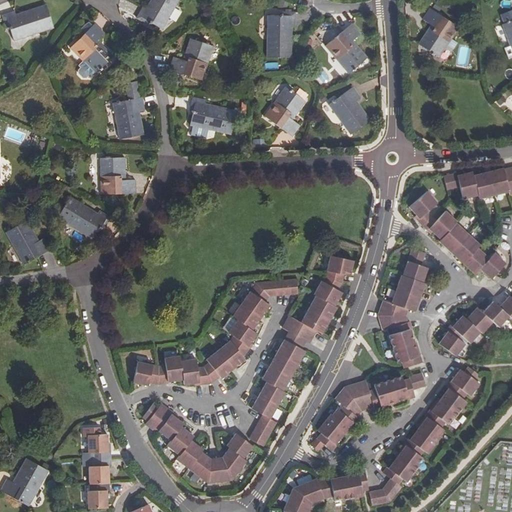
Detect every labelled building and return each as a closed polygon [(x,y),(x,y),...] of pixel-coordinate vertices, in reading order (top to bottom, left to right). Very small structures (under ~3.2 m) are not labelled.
[(178,0),(151,0),(145,11),(141,9),(135,20),(147,28),(150,23),(161,30),(178,0)] [(12,12),(1,16),(5,29),(9,28),(14,41),(53,27),(45,4),(14,16),(12,12)] [(429,37),(424,34),(417,45),(438,58),(457,28),(428,10),(422,20),(429,26),(427,30),(431,33),(429,37)] [(268,16),(267,58),(292,58),(293,26),(296,26),(296,12),(282,12),(282,16),(268,16)] [(511,21),(502,26),(511,52),(511,21)] [(85,34),(93,26),(89,22),(81,30),(85,34)] [(90,77),(94,73),(95,73),(112,56),(103,47),(100,50),(96,46),(99,43),(96,40),(104,33),(95,24),(93,26),(85,34),(70,48),(83,61),(79,65),(81,68),(78,70),(78,73),(83,77),(85,77),(88,75),(90,77)] [(352,24),(326,46),(348,74),(368,57),(353,40),(360,34),(352,24)] [(169,71),(202,81),(212,48),(189,41),(183,62),(173,58),(169,71)] [(142,91),(140,81),(130,83),(131,93),(142,91)] [(304,101),(285,86),(264,115),(291,135),(298,126),(291,119),(304,101)] [(355,86),(330,104),(351,134),(371,120),(358,100),(362,97),(355,86)] [(114,103),(120,139),(144,134),(140,112),(146,111),(143,98),(114,103)] [(193,127),(208,130),(230,136),(236,111),(204,103),(205,100),(193,98),(190,111),(192,115),(190,126),(193,127)] [(206,138),(208,130),(193,127),(192,131),(190,131),(189,135),(191,136),(194,137),(194,136),(206,138)] [(100,159),(101,194),(136,194),(136,181),(126,182),(125,158),(100,159)] [(511,167),(504,169),(474,177),(473,173),(458,177),(463,200),(478,196),(479,200),(509,192),(510,195),(511,195),(511,167)] [(457,174),(445,176),(446,189),(458,188),(457,174)] [(427,192),(409,207),(418,220),(438,203),(427,192)] [(71,197),(58,218),(93,240),(101,228),(103,229),(111,217),(100,210),(97,214),(71,197)] [(445,212),(429,230),(441,240),(439,242),(476,275),(480,270),(491,280),(506,264),(494,253),(488,259),(478,249),(481,245),(456,223),(457,222),(445,212)] [(26,221),(6,233),(24,264),(49,250),(43,239),(39,241),(26,221)] [(412,248),(408,261),(422,266),(426,253),(412,248)] [(325,271),(342,275),(349,276),(352,261),(328,256),(325,271)] [(340,283),(342,275),(325,271),(324,277),(340,283)] [(336,290),(340,283),(324,277),(321,282),(336,290)] [(296,294),(296,285),(295,279),(275,281),(255,283),(268,296),(296,294)] [(340,293),(336,290),(321,282),(319,281),(312,294),(315,296),(333,306),(340,293)] [(268,296),(255,283),(240,303),(260,317),(269,306),(264,302),(268,296)] [(511,295),(510,294),(488,317),(498,326),(508,315),(511,318),(511,295)] [(328,321),(335,307),(333,306),(315,296),(307,309),(328,321)] [(260,317),(240,303),(231,316),(237,320),(251,330),(260,317)] [(328,321),(307,309),(300,323),(315,331),(320,334),(328,321)] [(315,331),(300,323),(288,317),(281,328),(308,343),(315,331)] [(247,347),(249,344),(256,334),(251,330),(237,320),(228,333),(232,337),(247,347)] [(447,331),(438,344),(456,357),(465,344),(447,331)] [(235,367),(244,359),(243,357),(249,348),(247,347),(232,337),(230,340),(217,351),(232,369),(235,367)] [(296,365),(304,351),(283,339),(279,345),(275,353),(296,365)] [(232,369),(217,351),(205,360),(208,363),(203,367),(210,383),(211,383),(219,377),(221,380),(230,372),(232,369)] [(289,377),(296,365),(275,353),(270,363),(268,366),(289,377)] [(183,380),(180,361),(180,356),(164,358),(165,366),(159,367),(158,385),(168,383),(168,382),(172,381),(183,380)] [(210,383),(203,367),(197,368),(195,359),(180,361),(183,380),(184,385),(196,384),(199,383),(199,386),(210,383)] [(158,385),(159,367),(138,362),(133,382),(142,384),(144,385),(148,386),(148,382),(158,385)] [(282,391),(289,377),(268,366),(266,369),(261,379),(265,382),(282,391)] [(388,510),(479,379),(458,366),(389,467),(392,469),(372,498),(388,510)] [(359,382),(345,384),(337,394),(339,408),(334,408),(318,426),(319,433),(311,441),(312,449),(326,447),(329,450),(370,404),(415,397),(413,388),(425,387),(423,372),(410,375),(405,380),(401,376),(372,381),(365,388),(359,382)] [(277,406),(284,392),(282,391),(265,382),(260,390),(258,395),(277,406)] [(270,419),(277,406),(258,395),(255,400),(250,408),(261,414),(270,419)] [(148,422),(159,406),(154,402),(142,418),(148,422)] [(158,431),(170,415),(172,412),(161,404),(159,406),(148,422),(146,425),(156,434),(158,431)] [(248,437),(263,447),(276,423),(270,419),(261,414),(248,437)] [(170,441),(180,427),(183,424),(175,418),(170,415),(158,431),(170,441)] [(179,455),(190,440),(193,436),(191,435),(180,427),(170,441),(167,445),(179,455)] [(108,450),(107,442),(107,433),(87,434),(88,452),(90,452),(91,459),(110,458),(110,450),(108,450)] [(243,458),(252,446),(235,434),(232,438),(226,446),(229,448),(243,458)] [(188,469),(201,452),(202,450),(193,443),(190,440),(179,455),(175,460),(188,469)] [(231,480),(246,461),(243,458),(229,448),(224,455),(222,458),(231,480)] [(207,483),(210,459),(207,457),(201,452),(188,469),(207,483)] [(89,483),(109,483),(108,466),(110,466),(110,458),(91,459),(91,466),(88,466),(89,483)] [(231,480),(222,458),(210,459),(207,483),(231,480)] [(27,508),(47,472),(27,461),(16,479),(19,481),(16,486),(8,481),(1,493),(27,508)] [(286,511),(308,511),(307,503),(368,493),(365,471),(282,484),(286,511)] [(88,508),(107,506),(107,490),(109,490),(109,483),(89,483),(89,490),(87,491),(88,508)] [(151,511),(147,503),(130,511),(151,511)]
